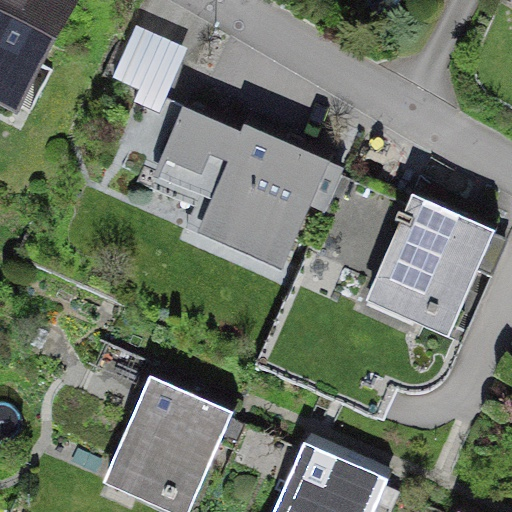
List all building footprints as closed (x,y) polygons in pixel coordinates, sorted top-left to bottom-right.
[(0,0),(0,93),(52,0),(0,0)] [(161,112),(189,46),(135,23),(112,76),(140,88),(134,101),(161,112)] [(340,151),(203,85),(160,175),(204,196),(190,225),(283,269),(340,151)] [(507,230),(418,190),(369,296),(458,336),(507,230)] [(194,511),(239,415),(154,376),(106,479),(177,511),(194,511)] [(378,511),(394,478),(305,438),(271,511),(378,511)]
